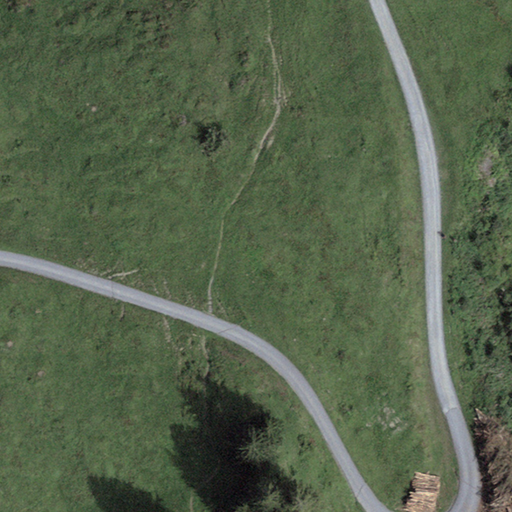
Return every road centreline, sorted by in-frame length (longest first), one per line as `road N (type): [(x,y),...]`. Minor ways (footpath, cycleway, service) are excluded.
road 1 (track): [(377,0),(429,159),(440,369),(471,478),(460,511)]
road 2 (track): [(379,511),(303,385),(257,345),(80,277),(0,257)]
